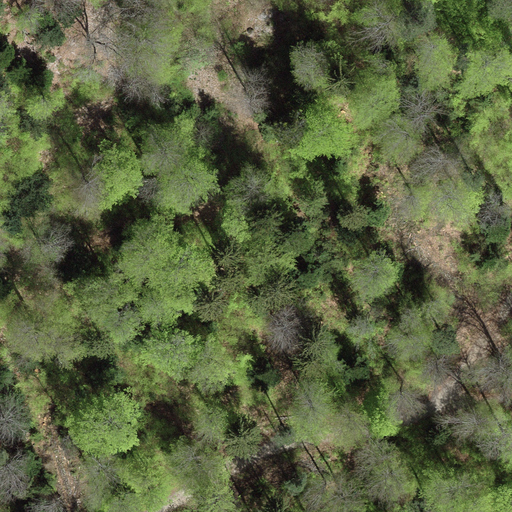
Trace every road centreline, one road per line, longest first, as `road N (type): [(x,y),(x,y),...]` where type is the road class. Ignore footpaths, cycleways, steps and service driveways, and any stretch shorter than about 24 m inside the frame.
road 1 (track): [(0,329),(39,259),(80,223),(196,190),(226,169),(234,143),(223,9),(230,0)]
road 2 (track): [(511,298),(428,413),(251,453),(164,511)]
